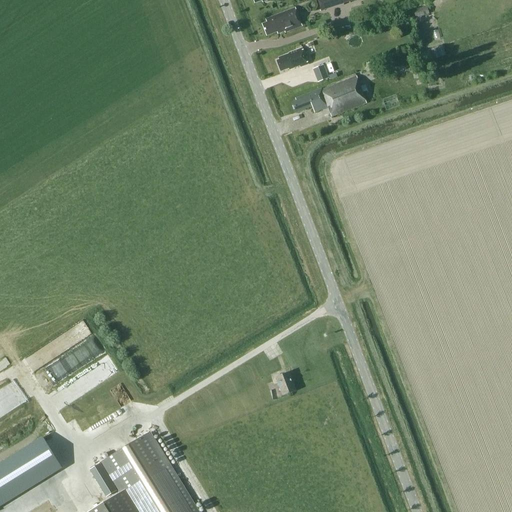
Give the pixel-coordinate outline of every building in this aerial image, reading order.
[(342,0),(317,0),(319,3),(322,1),(325,10),(343,4),(342,0)] [(429,14),(426,5),(413,9),(413,11),(416,18),(429,14)] [(267,36),(278,32),(282,32),(285,31),(285,33),(302,26),(295,9),(266,20),(267,23),(263,25),(267,36)] [(428,62),(446,55),(443,45),(424,52),(428,62)] [(301,66),(301,67),(308,65),(302,49),(289,53),(290,54),(279,58),(280,60),(277,61),(281,72),(292,68),(292,69),(301,66)] [(313,70),(318,83),(329,78),(324,65),(313,70)] [(328,108),(332,117),(367,103),(357,77),(322,90),(321,89),(295,99),(296,101),(293,103),(297,113),(312,107),(315,113),(328,108)] [(76,330),(27,356),(36,372),(72,352),(67,343),(79,337),(76,330)] [(313,352),(297,358),(306,382),(322,376),(313,352)] [(286,396),(299,393),(294,372),(281,376),(286,396)] [(90,511),(199,511),(150,432),(101,462),(120,493),(90,511)] [(0,506),(62,469),(43,438),(0,464),(0,506)] [(100,463),(90,469),(106,498),(117,491),(100,463)]
